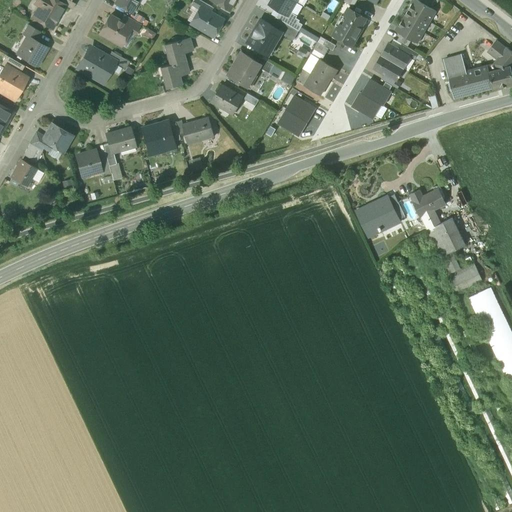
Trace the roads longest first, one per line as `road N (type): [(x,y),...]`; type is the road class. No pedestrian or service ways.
road 1 (secondary): [(0,277),(306,163),(511,99)]
road 2 (residential): [(252,0),(191,93),(87,123),(40,99)]
road 3 (residential): [(397,0),(332,124)]
